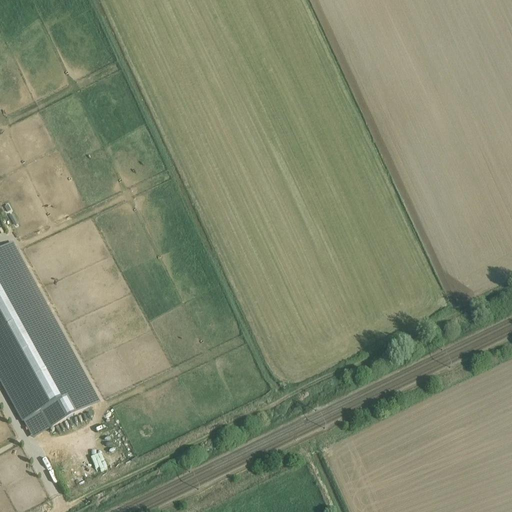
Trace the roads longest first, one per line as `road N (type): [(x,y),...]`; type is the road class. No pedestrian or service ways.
road 1 (track): [(65,511),(511,279)]
road 2 (unknown): [(0,394),(64,511)]
